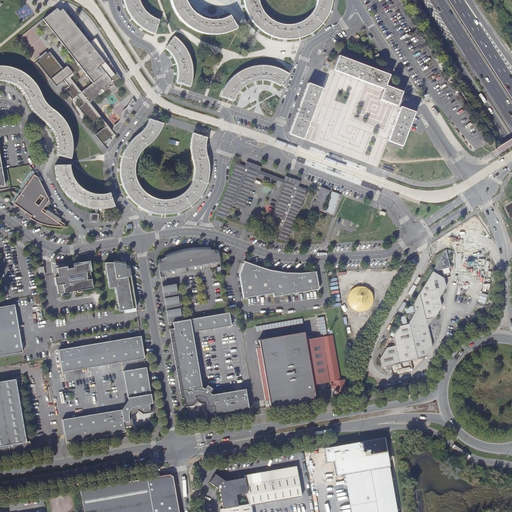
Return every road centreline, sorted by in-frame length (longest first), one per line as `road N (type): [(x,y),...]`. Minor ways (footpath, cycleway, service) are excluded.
road 1 (primary): [(0,486),(370,421)]
road 2 (primary): [(443,387),(416,401),(174,442)]
road 3 (unclassified): [(413,236),(384,254),(289,258),(195,231)]
road 4 (unclassified): [(478,193),(363,13)]
road 5 (unclassified): [(174,442),(139,239)]
road 6 (unclassified): [(0,100),(22,113),(27,148),(80,227),(83,248)]
road 7 (primary): [(174,442),(0,473)]
road 8 (residential): [(139,239),(114,188),(112,153),(162,85)]
road 9 (unclassified): [(268,154),(390,201),(413,236)]
road 10 (motorway): [(418,0),(511,143)]
road 11 (unclassified): [(273,142),(309,46),(363,13)]
road 12 (motorway): [(370,421),(511,466)]
road 13 (motorway): [(439,0),(511,112)]
